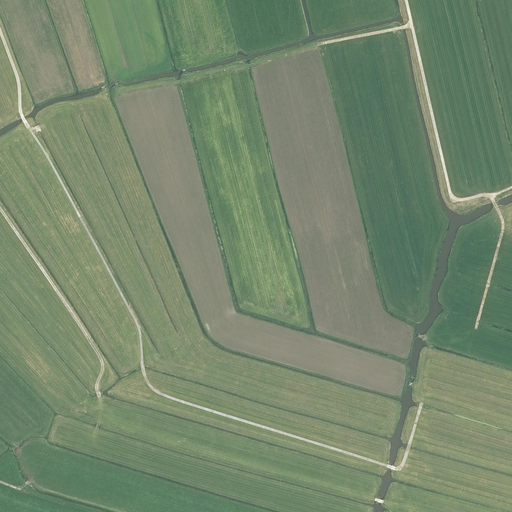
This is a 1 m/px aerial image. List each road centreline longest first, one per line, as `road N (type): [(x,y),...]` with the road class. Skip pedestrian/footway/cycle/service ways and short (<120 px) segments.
road 1 (track): [(424,395),(397,469),(158,393),(143,373),(139,330),(29,129),(39,127)]
road 2 (track): [(503,224),(491,195),(453,202),(411,26),(186,80),(181,58)]
road 3 (track): [(98,402),(100,357),(0,209)]
road 4 (track): [(114,503),(29,480),(14,442)]
